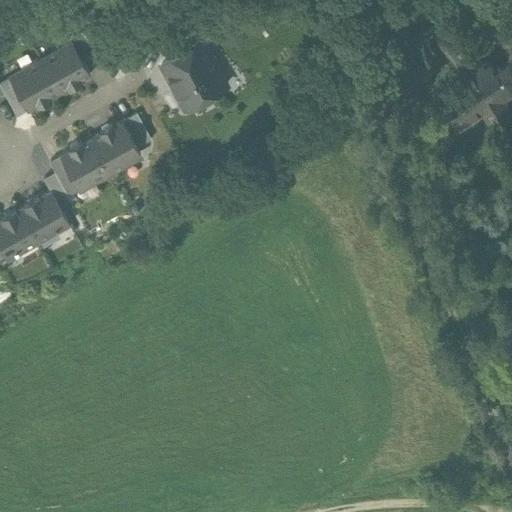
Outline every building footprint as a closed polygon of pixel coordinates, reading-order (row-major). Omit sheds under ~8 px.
[(200,17),(175,31),(184,47),(202,37),(202,38),(209,34),(200,17)] [(99,48),(79,28),(68,34),(72,41),(82,58),(99,48)] [(184,47),(160,60),(183,102),(225,79),(202,38),(202,37),(184,47)] [(59,45),(40,56),(58,90),(67,85),(68,87),(82,79),(81,77),(90,73),(82,58),(72,41),(60,47),(59,45)] [(40,56),(20,67),(21,69),(9,76),(27,107),(36,102),(37,104),(50,96),(49,95),(58,90),(40,56)] [(498,74),(488,59),(437,95),(453,118),(477,101),(487,117),(485,120),(484,123),(484,127),(486,131),(489,133),(492,135),(496,135),(500,133),(503,130),(504,127),(504,123),(503,119),(500,116),(503,114),(502,113),(509,108),(501,97),(511,90),(500,73),(498,74)] [(136,108),(122,116),(136,140),(150,133),(136,108)] [(112,119),(98,127),(99,128),(90,133),(109,167),(129,156),(128,154),(140,147),(136,140),(122,116),(112,121),(112,119)] [(82,138),(81,137),(67,144),(68,146),(59,151),(77,182),(89,176),(89,178),(109,167),(90,133),(82,138)] [(77,182),(59,151),(49,157),(54,167),(66,188),(77,182)] [(66,188),(54,167),(43,174),(50,186),(51,186),(61,204),(72,198),(66,188)] [(50,186),(38,193),(37,191),(23,199),(24,200),(19,203),(37,235),(57,224),(56,222),(57,220),(57,219),(66,213),(61,204),(51,186),(50,186)] [(14,204),(0,211),(0,212),(1,214),(0,214),(0,241),(4,249),(14,243),(14,244),(16,243),(18,245),(37,235),(19,203),(15,206),(14,204)]
